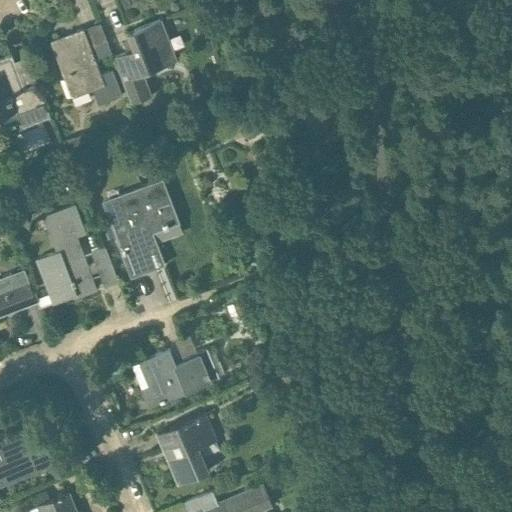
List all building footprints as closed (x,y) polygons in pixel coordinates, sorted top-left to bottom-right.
[(127,52),(113,57),(123,81),(131,104),(153,95),(144,73),(151,71),(177,61),(162,20),(126,33),(129,40),(123,43),(127,52)] [(112,52),(108,42),(100,22),(84,28),(51,40),(72,97),(96,88),(102,103),(122,95),(113,69),(101,73),(95,58),(112,52)] [(50,117),(37,83),(25,88),(13,54),(0,59),(0,114),(17,108),(24,126),(36,122),(50,117)] [(77,149),(73,137),(63,141),(68,152),(77,149)] [(94,146),(80,151),(85,165),(99,161),(94,146)] [(104,202),(132,275),(163,264),(151,231),(177,221),(162,180),(104,202)] [(76,202),(43,215),(56,250),(36,257),(53,303),(73,295),(74,297),(98,288),(90,269),(112,261),(106,245),(91,250),(96,261),(88,264),(78,235),(87,232),(76,202)] [(0,314),(37,301),(25,267),(0,276),(0,324),(0,323),(0,314)] [(191,316),(184,319),(188,326),(194,324),(191,316)] [(143,360),(132,364),(142,387),(141,387),(149,406),(220,377),(208,348),(176,361),(171,348),(143,359),(143,360)] [(266,353),(255,357),(259,368),(270,364),(266,353)] [(114,359),(118,368),(126,364),(122,356),(114,359)] [(118,368),(114,359),(114,358),(101,363),(106,375),(119,370),(118,368)] [(267,385),(259,371),(247,378),(255,392),(267,385)] [(208,469),(202,455),(219,448),(216,439),(204,413),(158,432),(179,482),(208,469)] [(0,459),(0,484),(1,486),(55,464),(47,445),(37,450),(27,425),(0,435),(0,451),(3,459),(0,459)] [(268,511),(266,507),(273,504),(263,482),(218,501),(213,489),(185,500),(189,511),(268,511)] [(79,511),(70,489),(28,508),(29,511),(79,511)]
